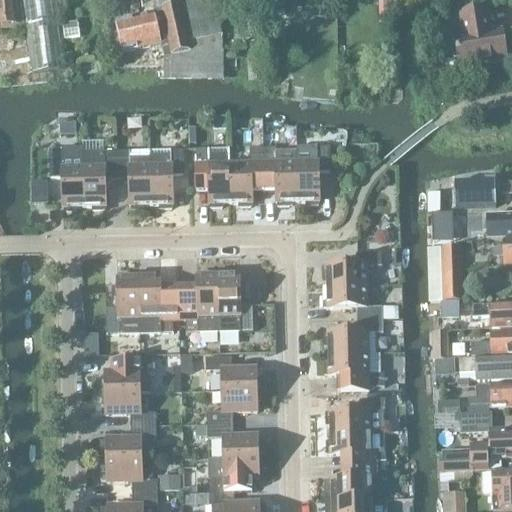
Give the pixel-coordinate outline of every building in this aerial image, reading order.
[(22,0),(0,0),(0,30),(26,27),(22,0)] [(22,0),(26,27),(32,75),(63,71),(57,23),(59,23),(55,0),(22,0)] [(161,10),(171,57),(191,53),(189,43),(221,36),(213,0),(205,0),(184,5),(182,0),(157,0),(160,10),(161,10)] [(454,39),(459,70),(506,62),(502,32),(490,33),(487,11),(460,16),(463,38),(454,39)] [(437,12),(413,14),(415,27),(439,24),(437,12)] [(122,54),(161,45),(155,16),(116,25),(122,54)] [(317,164),(297,165),(298,205),(306,205),(306,208),(318,208),(318,205),(319,204),(318,175),(330,174),(330,149),(317,149),(317,164)] [(250,166),(230,167),(230,207),(239,206),(239,210),(251,210),(251,206),(252,206),(252,196),(264,195),(263,150),(250,151),(250,166)] [(263,150),(264,195),(276,195),(276,205),(277,205),(277,209),(289,209),(289,205),(298,205),(297,165),(276,165),(276,150),(263,150)] [(49,152),(49,155),(50,181),(62,180),(63,210),(64,210),(64,214),(76,214),(76,210),(84,210),(83,170),(83,154),(83,151),(49,152)] [(230,207),(230,167),(229,151),(196,152),(196,177),(208,177),(209,207),(210,207),(210,211),(222,210),(222,207),(230,207)] [(184,152),(170,152),(150,153),(151,208),(159,208),(160,212),(172,211),(171,208),(173,208),(172,178),(184,178),(184,152)] [(150,153),(130,153),(116,154),(117,179),(129,179),(130,209),(131,209),(131,212),(143,212),(143,209),(151,208),(150,153)] [(83,154),(83,170),(84,210),(92,210),(92,213),(104,213),(104,209),(106,209),(105,179),(117,179),(116,154),(83,154)] [(511,184),(454,186),(455,210),(495,209),(495,197),(511,196),(511,184)] [(428,205),(428,215),(440,215),(440,205),(428,205)] [(511,218),(503,219),(487,220),(488,242),(503,242),(511,241),(511,218)] [(452,245),(452,233),(433,233),(433,245),(452,245)] [(511,242),(502,243),(503,248),(492,249),(492,259),(503,259),(503,268),(511,267),(511,242)] [(461,249),(441,250),(443,303),(463,303),(461,249)] [(326,282),(326,290),(366,289),(366,269),(382,268),(381,255),(356,256),(356,268),(326,268),(326,270),(322,270),(323,282),(326,282)] [(196,291),(178,291),(179,322),(185,321),(185,335),(219,334),(219,319),(218,279),(209,279),(209,275),(197,276),(197,279),(196,279),(196,291)] [(218,279),(219,319),(219,334),(253,334),(252,308),(240,308),(239,278),(238,278),(238,275),(226,275),(226,279),(218,279)] [(106,337),(119,337),(140,336),(139,281),(130,281),(130,277),(118,277),(118,281),(117,281),(118,311),(106,311),(106,337)] [(147,280),(139,281),(140,336),(174,335),(173,322),(179,322),(178,291),(160,291),(160,280),(159,280),(159,277),(147,277),(147,280)] [(357,311),(357,323),(383,322),(382,309),(367,310),(366,289),(326,290),(327,298),(323,298),(323,310),(327,310),(327,312),(357,311)] [(511,306),(489,307),(473,308),(473,319),(489,318),(490,331),(511,330),(511,306)] [(328,349),(328,357),(368,356),(368,336),(383,336),(383,322),(357,323),(357,335),(327,336),(328,337),(324,337),(324,349),(328,349)] [(478,360),(479,360),(511,358),(511,334),(490,336),(490,338),(477,339),(478,360)] [(433,360),(433,362),(447,361),(447,343),(433,343),(433,360)] [(180,357),(181,383),(213,382),(213,374),(199,374),(198,356),(180,357)] [(368,377),(368,356),(328,357),(328,366),(325,366),(325,378),(328,378),(328,379),(337,379),(338,397),(370,396),(370,390),(384,390),(384,376),(368,377)] [(478,375),(479,383),(511,381),(511,359),(459,362),(460,376),(478,375)] [(221,373),(221,394),(257,393),(257,390),(256,372),(231,372),(231,360),(206,360),(206,374),(221,373)] [(150,396),(150,375),(155,375),(154,362),(111,363),(112,375),(104,375),(105,394),(104,394),(104,397),(140,396),(150,396)] [(181,384),(167,384),(167,396),(182,395),(181,384)] [(469,412),(491,411),(511,410),(511,387),(490,388),(490,389),(477,389),(478,400),(468,401),(469,412)] [(207,415),(207,428),(233,428),(232,416),(257,415),(257,396),(257,393),(221,394),(222,414),(207,415)] [(130,418),(130,430),(156,429),(156,416),(141,416),(140,396),(104,397),(104,400),(105,400),(105,418),(130,418)] [(329,428),(330,436),(370,435),(369,415),(385,415),(384,402),(359,402),(359,414),(329,415),(329,416),(326,416),(326,428),(329,428)] [(491,415),(459,417),(460,437),(492,436),(491,415)] [(222,441),(223,461),(259,461),(259,457),(258,457),(258,439),(233,440),(233,428),(207,428),(207,441),(222,441)] [(100,461),(100,464),(142,463),(141,443),(156,442),(156,429),(130,430),(131,442),(106,442),(106,444),(100,444),(100,461)] [(370,435),(330,436),(330,445),(326,445),(327,457),(330,457),(330,458),(342,458),(342,470),(386,469),(386,456),(370,456),(370,435)] [(469,453),(442,454),(443,477),(488,475),(488,461),(511,460),(511,435),(489,437),(490,446),(468,447),(469,453)] [(208,482),(208,495),(234,495),(234,483),(259,482),(258,464),(259,464),(259,461),(223,461),(223,481),(208,482)] [(152,463),(142,463),(100,464),(100,467),(101,484),(107,483),(107,485),(132,485),(132,497),(158,496),(157,483),(150,483),(150,482),(152,479),(152,463)] [(386,469),(342,470),(342,482),(331,482),(331,483),(324,483),(325,504),(384,502),(384,482),(386,482),(386,469)] [(492,499),(492,511),(511,511),(511,472),(491,474),(492,490),(492,499)] [(179,481),(158,481),(158,494),(179,494),(179,481)] [(265,511),(265,508),(259,508),(259,506),(234,507),(234,495),(208,495),(209,508),(211,508),(211,511),(265,511)] [(142,511),(143,510),(158,510),(158,496),(132,497),(132,509),(107,509),(107,511),(142,511)] [(185,508),(197,508),(196,497),(185,497),(185,508)] [(386,511),(387,502),(384,502),(325,504),(325,511),(386,511)]
